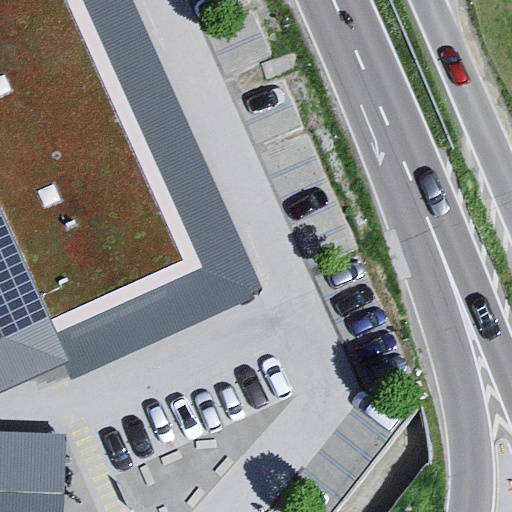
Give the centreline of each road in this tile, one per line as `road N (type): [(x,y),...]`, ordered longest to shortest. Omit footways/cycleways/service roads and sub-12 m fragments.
road 1 (tertiary): [(430,221),(467,402),(470,511)]
road 2 (secondary): [(334,0),(430,221)]
road 3 (secondary): [(511,181),(427,0)]
road 4 (secondary): [(430,221),(511,388)]
